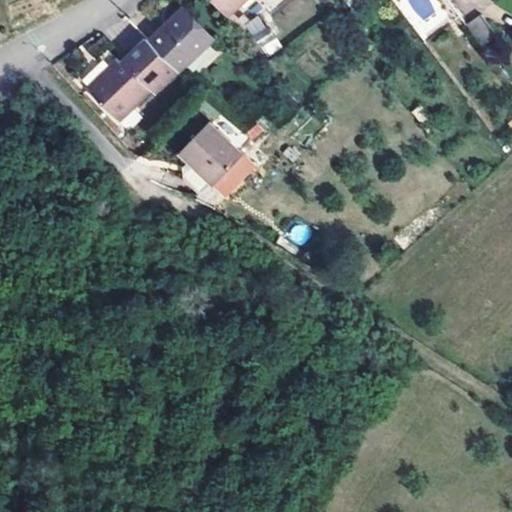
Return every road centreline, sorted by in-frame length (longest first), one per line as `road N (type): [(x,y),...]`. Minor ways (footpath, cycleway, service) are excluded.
road 1 (unclassified): [(180,201),(75,130),(8,68)]
road 2 (residential): [(111,0),(8,68)]
